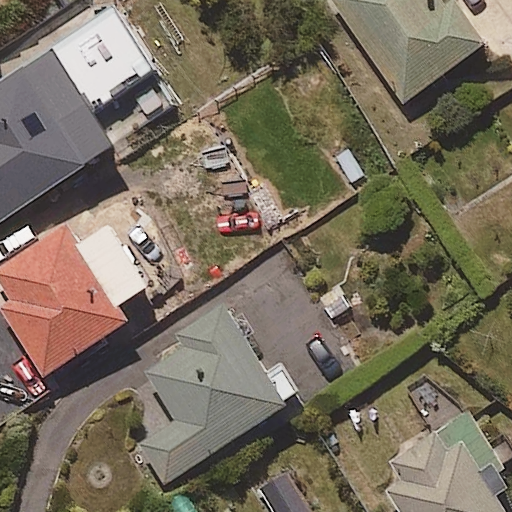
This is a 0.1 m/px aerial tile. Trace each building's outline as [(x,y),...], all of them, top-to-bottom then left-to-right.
[(0,224),(184,103),(116,0),(82,0),(68,9),(82,30),(0,84),(0,224)] [(457,0),(451,4),(447,0),(333,0),(401,103),(493,43),(464,0),(457,0)] [(183,270),(134,195),(78,231),(73,223),(0,269),(0,300),(48,376),(134,320),(126,307),(183,270)] [(272,370),(229,303),(180,334),(188,346),(131,383),(160,429),(139,442),(167,485),(306,396),(284,362),(272,370)] [(511,486),(511,468),(452,381),(423,402),(441,429),(392,462),(403,478),(384,491),(398,511),(511,511),(511,510),(501,494),(511,486)] [(314,511),(287,467),(256,487),(271,511),(314,511)]
